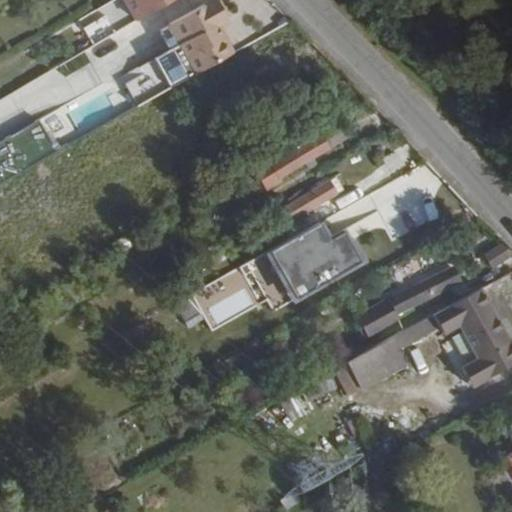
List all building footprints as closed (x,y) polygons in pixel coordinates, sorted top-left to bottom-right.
[(171,27),(198,77),(234,57),(218,29),(229,23),(217,1),(171,27)] [(67,75),(91,63),(86,53),(62,64),(67,75)] [(346,128),(285,164),(293,178),(354,143),(346,128)] [(285,164),(277,169),(284,184),(293,179),(293,178),(285,164)] [(308,170),(311,175),(320,171),(318,165),(308,170)] [(416,169),(362,188),(366,197),(351,203),(356,217),(355,218),(360,234),(386,224),(391,238),(435,222),(416,169)] [(341,202),(332,186),(326,189),(335,205),(341,202)] [(286,212),(294,229),(335,205),(326,189),(286,212)] [(297,304),(371,266),(352,229),(334,239),(327,225),(271,253),(297,304)] [(511,262),(511,256),(505,249),(486,259),(493,274),(511,262)] [(465,287),(458,273),(362,323),(372,343),(401,328),(403,326),(400,321),(429,306),(465,287)] [(252,293),(243,276),(203,298),(213,314),(252,293)] [(511,339),(484,295),(444,316),(453,331),(459,328),(477,358),(462,367),(475,388),(511,365),(511,339)] [(388,347),(395,360),(431,340),(424,327),(388,347)]
